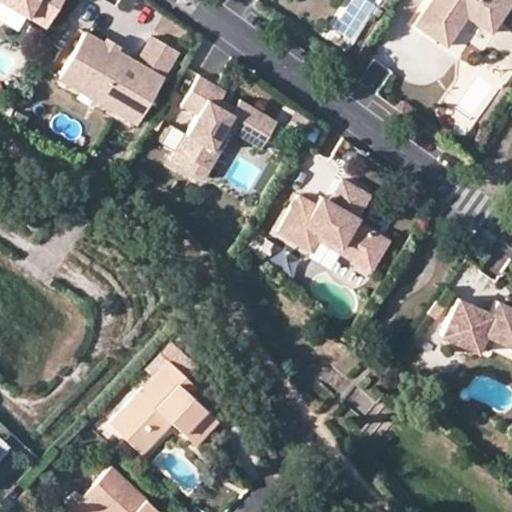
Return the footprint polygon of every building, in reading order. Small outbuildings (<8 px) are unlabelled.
[(0,0),(46,26),(61,0),(0,0)] [(447,46),(467,16),(474,15),(475,22),(492,33),(511,3),(511,0),(431,0),(415,25),(431,35),(447,46)] [(124,102),(118,112),(136,122),(178,51),(152,36),(137,62),(116,50),(114,53),(108,49),(102,46),(104,42),(85,31),(59,77),(78,88),(83,79),(124,102)] [(107,37),(104,42),(102,46),(108,49),(114,53),(116,50),(119,45),(107,37)] [(181,105),(199,74),(185,67),(167,97),(181,105)] [(228,120),(264,140),(276,120),(239,98),(234,106),(231,112),(217,104),(221,98),(225,90),(199,74),(181,105),(196,114),(184,134),(175,150),(197,162),(207,146),(211,149),(228,120)] [(78,88),(118,112),(124,102),(83,79),(78,88)] [(234,106),(221,98),(217,104),(231,112),(234,106)] [(260,147),(264,140),(228,120),(211,149),(207,146),(197,162),(208,169),(231,130),(260,147)] [(175,150),(184,134),(177,130),(168,145),(175,150)] [(319,234),(372,265),(387,240),(354,220),(369,195),(355,187),(342,180),(329,201),(328,201),(326,205),(319,207),(315,204),(314,205),(298,195),(277,232),(309,251),(316,239),(319,234)] [(319,196),(315,204),(319,207),(326,205),(328,201),(319,196)] [(369,270),(372,265),(319,234),(316,239),(369,270)] [(468,236),(461,246),(477,257),(485,248),(468,236)] [(285,271),(294,261),(279,248),(270,258),(285,271)] [(511,308),(503,304),(495,300),(489,313),(455,298),(438,335),(475,351),(482,334),(511,347),(509,353),(511,354),(511,308)] [(511,301),(505,298),(503,304),(511,308),(511,301)] [(147,367),(155,374),(168,360),(187,379),(198,368),(171,342),(147,367)] [(188,392),(194,386),(187,379),(168,360),(155,374),(109,423),(141,452),(169,421),(194,443),(216,420),(188,392)] [(77,491),(64,504),(73,511),(160,511),(110,464),(81,495),(77,491)] [(6,511),(14,504),(6,497),(0,502),(0,510),(2,511),(6,511)]
